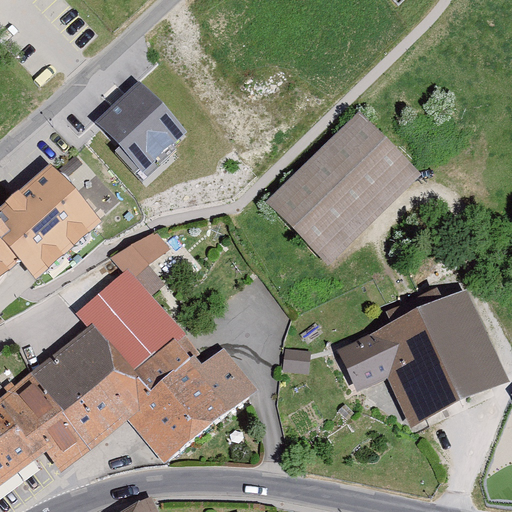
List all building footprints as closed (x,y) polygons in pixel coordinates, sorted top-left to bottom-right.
[(140,86),(95,128),(143,178),(187,137),(140,86)] [(415,183),(349,117),(256,209),(322,275),(415,183)] [(0,286),(21,268),(37,285),(103,227),(51,169),(0,213),(0,286)] [(111,261),(123,273),(129,268),(153,297),(166,287),(151,269),(171,251),(155,234),(111,261)] [(93,324),(135,371),(174,340),(178,342),(187,336),(153,297),(129,268),(123,273),(76,313),(88,328),(93,324)] [(511,387),(467,295),(443,306),(437,293),(387,317),(392,329),(337,355),(357,397),(387,383),(412,434),(511,387)] [(174,340),(135,371),(93,324),(88,328),(0,398),(0,485),(46,452),(62,472),(128,421),(164,464),(258,390),(225,349),(202,364),(196,357),(201,354),(187,336),(178,342),(174,340)] [(283,375),(310,377),(312,354),(285,351),(283,375)] [(158,511),(153,503),(137,506),(125,511),(158,511)]
